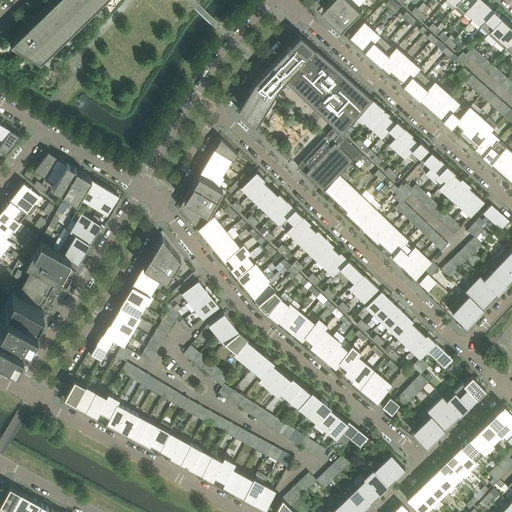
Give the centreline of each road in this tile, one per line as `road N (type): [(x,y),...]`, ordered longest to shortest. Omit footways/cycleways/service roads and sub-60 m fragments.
road 1 (residential): [(427,462),(250,316),(160,206)]
road 2 (residential): [(218,113),(464,348)]
road 3 (residential): [(511,203),(298,13)]
road 4 (residential): [(139,189),(19,391)]
road 5 (residential): [(273,0),(220,56),(139,189)]
road 6 (residential): [(43,404),(160,206)]
road 7 (residential): [(238,511),(43,404)]
road 8 (residential): [(218,113),(244,70),(298,13)]
